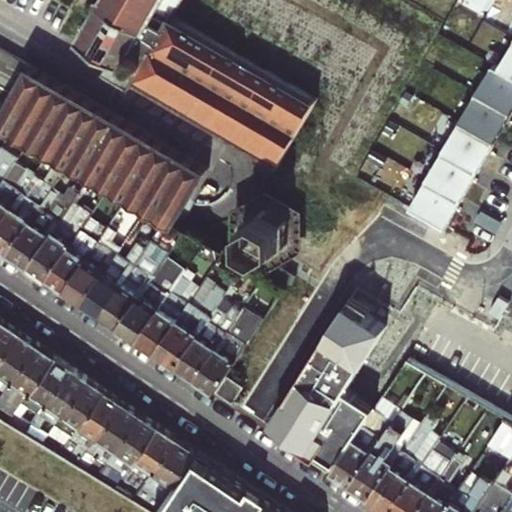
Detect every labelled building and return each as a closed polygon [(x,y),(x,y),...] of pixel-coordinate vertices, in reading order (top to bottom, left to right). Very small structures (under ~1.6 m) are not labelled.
[(150,57),(174,15),(182,0),(105,0),(83,38),(115,56),(114,57),(127,64),(135,49),(150,57)] [(138,77),(282,159),(317,95),(174,15),(150,57),(140,73),(133,70),(126,82),(132,86),(138,77)] [(511,43),(499,67),(511,74),(511,43)] [(0,111),(15,90),(30,64),(0,46),(0,111)] [(106,71),(126,82),(133,70),(140,73),(150,57),(135,49),(127,64),(114,57),(106,71)] [(0,121),(12,128),(83,168),(90,172),(177,222),(208,168),(30,64),(15,90),(0,111),(0,121)] [(511,74),(499,67),(493,64),(479,90),(511,108),(511,74)] [(511,110),(511,108),(479,90),(463,118),(497,137),(511,110)] [(497,137),(463,118),(446,149),(480,168),(497,137)] [(0,138),(4,141),(12,128),(0,121),(0,138)] [(0,147),(0,185),(5,177),(7,173),(0,168),(7,158),(9,153),(0,147)] [(480,168),(446,149),(429,178),(463,197),(480,168)] [(14,162),(7,158),(0,168),(7,173),(14,162)] [(14,162),(7,173),(5,177),(15,183),(25,166),(16,160),(14,162)] [(0,228),(24,189),(35,172),(25,166),(15,183),(5,177),(0,185),(0,228)] [(90,172),(83,168),(76,180),(83,184),(90,172)] [(35,172),(24,189),(34,195),(44,178),(35,172)] [(0,228),(0,243),(12,251),(42,203),(54,184),(44,178),(34,195),(24,189),(0,228)] [(463,197),(429,178),(413,207),(447,226),(463,197)] [(272,267),(306,247),(307,208),(271,188),(237,211),(238,249),(272,267)] [(42,203),(12,251),(33,265),(63,216),(71,203),(74,198),(64,191),(52,210),(42,203)] [(33,265),(50,277),(82,226),(91,211),(93,207),(87,203),(83,211),(75,223),(63,216),(33,265)] [(71,203),(63,216),(75,223),(83,211),(71,203)] [(91,211),(82,226),(93,233),(102,218),(91,211)] [(82,226),(50,277),(69,289),(105,231),(110,223),(102,218),(93,233),(82,226)] [(114,237),(105,231),(69,289),(86,301),(115,254),(106,248),(114,237)] [(115,254),(86,301),(103,313),(146,245),(138,240),(125,260),(115,254)] [(103,313),(122,326),(152,277),(145,272),(157,251),(146,245),(103,313)] [(145,272),(152,277),(165,256),(157,251),(145,272)] [(141,338),(189,260),(178,254),(161,283),(152,277),(122,326),(141,338)] [(141,338),(159,350),(191,297),(182,291),(197,266),(189,260),(141,338)] [(191,297),(159,350),(180,365),(223,295),(229,285),(207,272),(191,297)] [(243,307),(223,295),(180,365),(199,378),(243,307)] [(270,429),(334,470),(375,407),(347,389),(388,325),(352,302),(270,429)] [(243,307),(199,378),(217,391),(231,369),(264,315),(245,303),(243,307)] [(0,317),(0,353),(17,328),(0,317)] [(0,394),(36,341),(17,328),(0,353),(0,394)] [(53,352),(36,341),(0,394),(0,414),(8,420),(53,352)] [(25,430),(70,364),(53,352),(8,420),(25,430)] [(87,375),(70,364),(25,430),(43,441),(47,435),(38,429),(45,418),(54,424),(87,375)] [(217,391),(234,402),(247,379),(231,369),(217,391)] [(67,440),(103,386),(87,375),(54,424),(47,435),(43,441),(59,452),(67,440)] [(120,398),(103,386),(67,440),(75,444),(67,457),(77,463),(85,452),(120,398)] [(375,407),(334,470),(353,483),(401,407),(402,405),(384,394),(375,407)] [(120,398),(85,452),(93,457),(86,468),(95,474),(106,457),(138,410),(120,398)] [(422,420),(428,412),(406,399),(402,405),(401,407),(415,416),(422,420)] [(495,428),(503,410),(491,404),(483,422),(495,428)] [(353,483),(373,497),(399,456),(392,452),(415,416),(401,407),(353,483)] [(104,480),(113,485),(155,421),(138,410),(106,457),(115,463),(104,480)] [(511,454),(511,411),(492,442),(511,455),(511,454)] [(393,510),(433,447),(423,441),(437,418),(428,412),(422,420),(399,456),(373,497),(393,510)] [(422,420),(415,416),(392,452),(399,456),(422,420)] [(448,424),(437,418),(423,441),(433,447),(448,424)] [(155,421),(113,485),(133,498),(175,435),(155,421)] [(175,435),(133,498),(152,510),(193,447),(175,435)] [(193,447),(152,510),(154,511),(292,511),(263,493),(264,491),(246,479),(245,481),(193,447)] [(417,511),(452,460),(433,447),(393,510),(396,511),(417,511)] [(447,511),(464,486),(453,479),(461,466),(452,460),(417,511),(447,511)] [(466,483),(464,486),(447,511),(475,511),(498,476),(503,468),(494,461),(483,478),(479,476),(472,488),(466,483)] [(487,511),(507,482),(498,476),(475,511),(487,511)] [(499,511),(511,492),(511,484),(507,482),(487,511),(499,511)] [(511,511),(511,492),(499,511),(511,511)]
